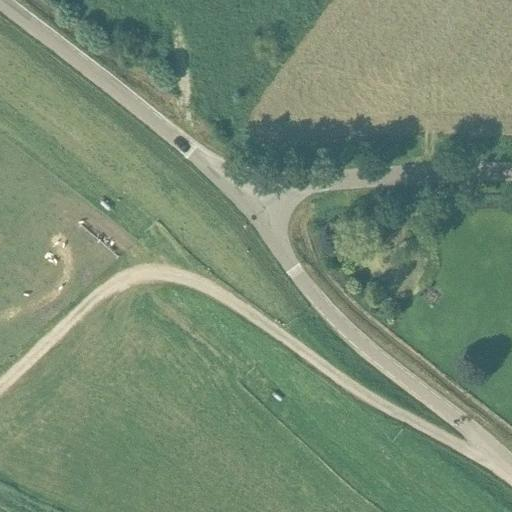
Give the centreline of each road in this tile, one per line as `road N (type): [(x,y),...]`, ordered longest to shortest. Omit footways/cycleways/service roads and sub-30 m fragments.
road 1 (tertiary): [(511,468),(330,315),(237,190)]
road 2 (track): [(319,366),(209,287),(151,272),(107,287),(0,386)]
road 3 (tertiary): [(237,190),(0,3)]
road 4 (tertiary): [(511,173),(237,190)]
road 5 (track): [(511,476),(319,366)]
